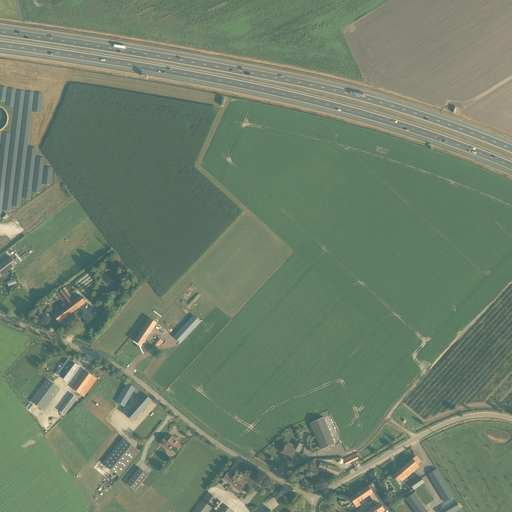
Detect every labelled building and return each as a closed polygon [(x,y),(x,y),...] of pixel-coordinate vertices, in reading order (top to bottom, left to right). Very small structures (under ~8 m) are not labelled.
[(0,109),(0,132),(1,133),(9,113),(0,109)] [(0,220),(2,210),(10,211),(11,204),(13,204),(14,195),(15,189),(10,188),(3,187),(4,181),(0,180),(0,220)] [(0,274),(2,276),(16,264),(10,257),(0,264),(0,274)] [(90,271),(75,282),(87,298),(101,286),(90,271)] [(59,323),(86,303),(80,295),(73,300),(64,288),(57,293),(66,306),(53,315),(59,323)] [(126,295),(122,291),(114,300),(118,304),(126,295)] [(149,318),(138,334),(139,335),(134,342),(141,346),(157,323),(163,317),(155,311),(149,318)] [(193,315),(177,332),(173,337),(181,343),(200,322),(193,315)] [(58,375),(67,382),(72,375),(73,375),(79,367),(69,359),(64,366),(65,367),(64,368),(63,368),(58,375)] [(85,371),(72,389),(84,397),(97,379),(85,371)] [(47,379),(30,401),(43,411),(51,399),(59,388),(47,379)] [(116,402),(124,407),(135,387),(127,383),(120,395),(118,394),(115,400),(117,401),(116,402)] [(126,415),(133,421),(152,400),(143,392),(136,400),(137,401),(135,403),(134,402),(129,408),(131,410),(126,415)] [(79,400),(72,394),(59,411),(65,415),(75,402),(76,403),(79,400)] [(28,414),(34,406),(31,403),(25,411),(28,414)] [(35,419),(40,410),(37,408),(32,417),(35,419)] [(321,450),(335,444),(323,418),(310,423),(321,450)] [(176,440),(172,437),(169,440),(166,437),(160,444),(167,450),(169,447),(176,453),(181,446),(176,441),(176,440)] [(123,438),(102,463),(119,477),(140,452),(123,438)] [(286,445),(287,445),(282,453),(285,455),(286,454),(291,457),(295,450),(298,452),(302,446),(296,442),(294,446),(287,442),(286,445)] [(358,459),(356,454),(343,460),(346,465),(358,459)] [(418,465),(421,462),(416,456),(413,459),(392,476),(398,482),(406,475),(407,477),(419,467),(418,465)] [(316,462),(313,469),(338,477),(341,469),(321,462),(320,463),(316,462)] [(136,489),(149,474),(140,467),(128,482),(136,489)] [(453,497),(437,469),(428,474),(445,502),(453,497)] [(227,473),(223,479),(239,492),(242,489),(244,486),(245,484),(241,480),(242,478),(236,474),(234,478),(227,473)] [(410,484),(414,490),(424,482),(420,477),(410,484)] [(392,511),(373,483),(350,498),(356,508),(360,505),(359,503),(370,496),(376,505),(365,511),(392,511)] [(209,511),(218,500),(208,492),(192,511),(209,511)] [(427,511),(424,506),(419,500),(414,493),(405,499),(414,511),(427,511)] [(397,498),(396,497),(389,502),(393,507),(404,499),(401,495),(397,498)] [(462,511),(456,502),(448,507),(439,511),(462,511)] [(234,511),(223,503),(216,511),(234,511)]
